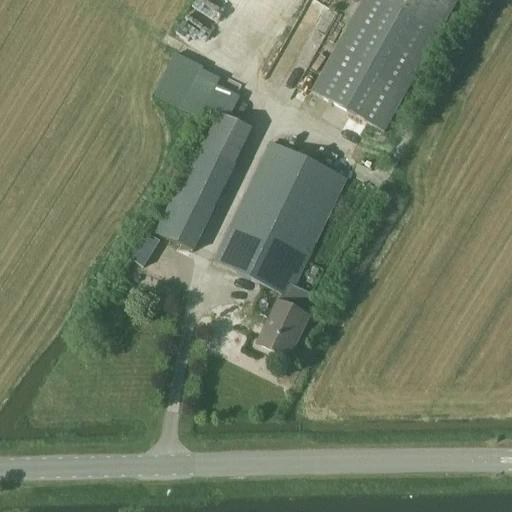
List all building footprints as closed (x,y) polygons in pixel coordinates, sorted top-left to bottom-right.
[(383,135),(458,0),(364,0),(312,95),(383,135)] [(202,121),(221,83),(201,73),(182,111),(202,121)] [(215,114),(155,237),(192,255),(251,132),(215,114)] [(312,298),(293,289),(346,181),(271,145),(213,265),(281,297),(257,347),(288,362),(309,320),(303,317),(312,298)] [(160,245),(145,235),(128,261),(143,270),(160,245)] [(311,269),(308,277),(315,280),(318,273),(311,269)]
